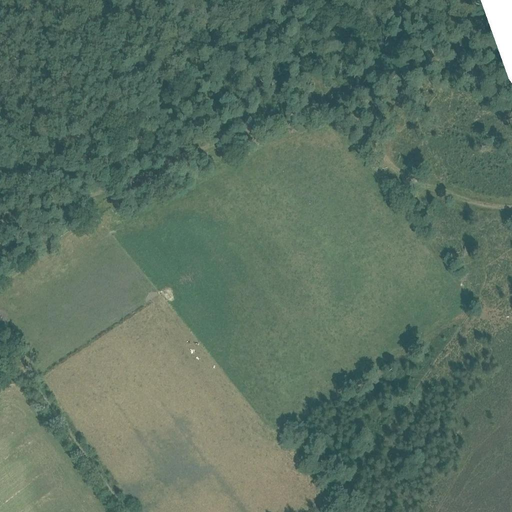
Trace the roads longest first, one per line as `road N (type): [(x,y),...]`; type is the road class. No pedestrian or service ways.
road 1 (track): [(511,207),(412,189),(396,180),(354,119),(330,108),(0,234)]
road 2 (track): [(511,18),(255,6),(32,8)]
road 3 (track): [(124,511),(0,338)]
